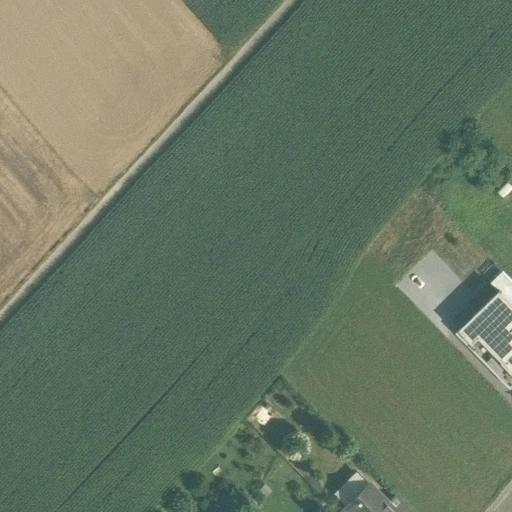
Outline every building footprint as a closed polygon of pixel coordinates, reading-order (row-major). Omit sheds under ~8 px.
[(511,282),(502,272),(491,283),(500,291),(511,303),(511,282)] [(511,303),(500,291),(457,333),(511,389),(511,388),(511,303)] [(252,420),(268,432),(278,418),(262,407),(252,420)] [(393,511),(386,503),(368,485),(346,507),(351,511),(393,511)] [(411,511),(394,495),(386,503),(393,511),(411,511)]
